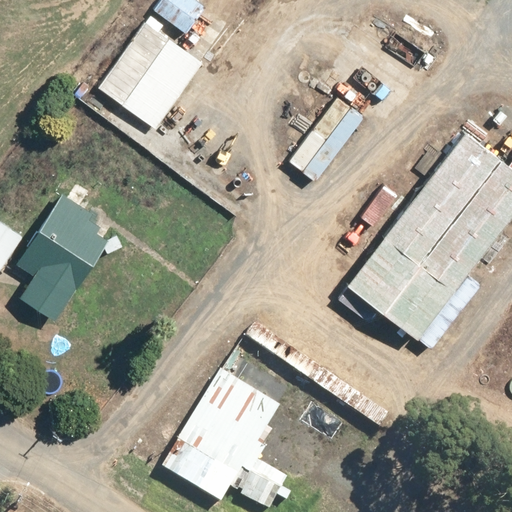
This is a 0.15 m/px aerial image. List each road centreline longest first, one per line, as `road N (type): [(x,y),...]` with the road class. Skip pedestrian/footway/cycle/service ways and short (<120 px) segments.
road 1 (track): [(67,484),(452,67),(492,49),(511,60)]
road 2 (track): [(511,264),(422,382),(383,370),(321,331),(263,326)]
road 3 (unclassified): [(113,511),(0,443)]
road 4 (track): [(422,382),(412,411),(415,511)]
